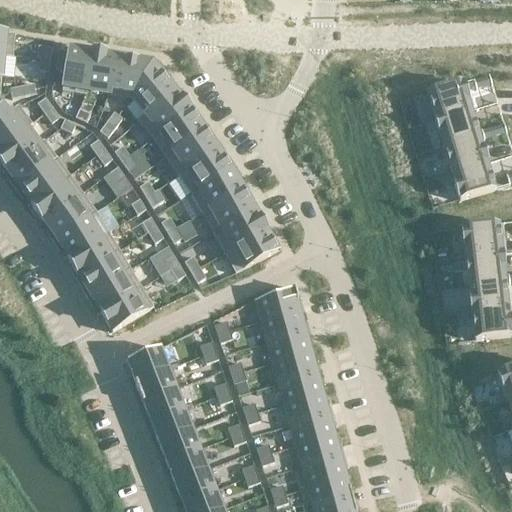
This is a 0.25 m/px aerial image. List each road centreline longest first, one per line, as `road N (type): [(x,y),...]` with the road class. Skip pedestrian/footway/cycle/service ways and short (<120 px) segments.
road 1 (residential): [(327,250),(405,476),(410,511)]
road 2 (residential): [(96,359),(327,250)]
road 3 (residential): [(0,211),(96,359)]
road 4 (residential): [(96,359),(157,511)]
road 5 (residential): [(321,0),(319,37),(265,133)]
road 6 (residential): [(265,133),(327,250)]
